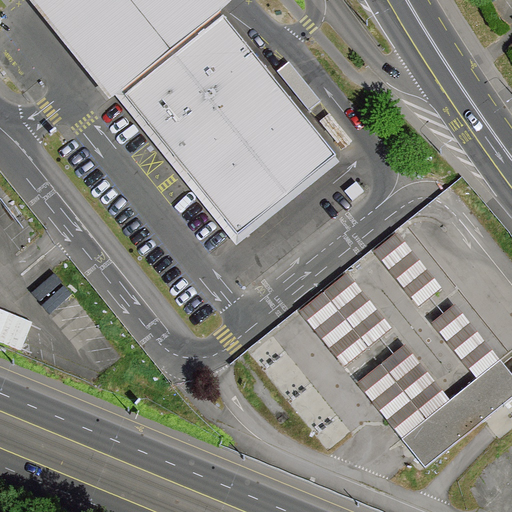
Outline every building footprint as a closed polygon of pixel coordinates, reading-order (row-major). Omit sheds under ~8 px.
[(115,107),(126,97),(226,19),(237,9),(229,0),(30,0),(43,17),(95,82),(115,107)] [(337,158),(226,19),(126,97),(239,237),(337,158)] [(400,236),(378,255),(422,309),(445,292),(400,236)] [(394,331),(350,275),(302,314),(347,370),(394,331)] [(479,380),(501,362),(459,309),(437,327),(479,380)] [(404,441),(451,403),(409,350),(363,387),(404,441)] [(511,375),(501,362),(479,380),(451,403),(404,441),(415,455),(427,469),(511,399),(511,375)]
